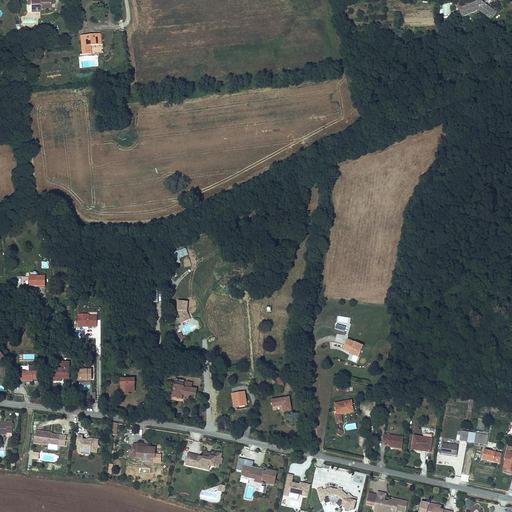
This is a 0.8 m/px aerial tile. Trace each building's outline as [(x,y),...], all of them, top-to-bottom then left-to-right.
[(55,0),(33,0),(33,2),(36,2),(36,8),(47,7),(46,6),(56,5),(55,0)] [(481,7),(493,17),(498,10),(486,0),(477,0),(462,6),(465,14),(481,7)] [(95,42),(107,40),(106,30),(88,33),(90,50),(96,49),(95,42)] [(172,252),(175,264),(180,263),(179,258),(188,256),(186,249),(172,252)] [(34,284),(49,283),(49,273),(33,274),(34,284)] [(193,318),(190,311),(191,302),(180,300),(179,309),(183,310),(181,314),(185,322),(193,318)] [(78,327),(97,327),(97,315),(78,315),(78,327)] [(185,335),(184,331),(180,333),(183,340),(189,337),(187,334),(185,335)] [(360,354),(366,356),(370,342),(353,337),(349,348),(361,351),(360,354)] [(3,360),(9,353),(2,345),(0,346),(0,365),(4,361),(3,360)] [(66,358),(66,365),(57,365),(57,378),(65,377),(65,375),(73,374),(73,358),(66,358)] [(37,378),(37,368),(25,369),(24,378),(37,378)] [(78,382),(92,382),(92,370),(78,370),(78,382)] [(138,386),(137,375),(123,375),(123,386),(138,386)] [(189,395),(199,397),(201,387),(196,386),(197,381),(192,380),(191,386),(188,386),(190,378),(180,376),(177,394),(186,396),(186,392),(189,393),(189,395)] [(243,404),(250,402),(249,392),(236,394),(238,405),(243,405),(243,404)] [(287,411),(295,410),(293,397),(277,400),(278,406),(286,405),(287,411)] [(340,415),(357,411),(355,399),(338,403),(340,415)] [(13,426),(20,427),(21,417),(13,416),(13,418),(0,417),(0,428),(13,430),(13,426)] [(477,427),(484,428),(485,420),(479,419),(477,427)] [(58,439),(66,440),(67,430),(58,429),(58,427),(44,426),(43,439),(57,441),(58,439)] [(473,439),(474,430),(467,428),(465,438),(473,439)] [(482,431),(474,430),(473,439),(477,440),(480,440),(482,431)] [(107,442),(104,439),(105,435),(98,434),(98,437),(90,435),(90,432),(85,431),(84,442),(87,443),(85,446),(88,449),(90,447),(103,449),(104,444),(107,442)] [(482,431),(480,440),(492,442),(494,434),(482,431)] [(391,446),(405,447),(406,436),(387,434),(386,443),(391,443),(391,446)] [(416,448),(435,450),(436,437),(417,435),(416,448)] [(462,453),(463,443),(447,442),(445,451),(462,453)] [(151,444),(140,443),(139,450),(144,451),(144,455),(149,456),(150,457),(154,458),(155,456),(161,457),(162,447),(156,447),(150,446),(151,444)] [(490,448),(488,457),(504,460),(507,451),(490,448)] [(215,469),(216,466),(224,468),(226,463),(227,464),(228,459),(227,459),(228,454),(223,453),(222,455),(218,454),(218,457),(210,455),(209,458),(203,456),(203,455),(195,453),(192,465),(196,466),(199,464),(199,462),(208,464),(207,467),(215,469)] [(275,486),(277,472),(266,470),(253,468),(254,461),(238,459),(236,471),(242,472),(240,482),(248,483),(248,479),(255,480),(254,483),(275,486)] [(214,470),(215,469),(207,467),(208,464),(199,462),(199,464),(196,466),(214,470)] [(355,472),(352,483),(364,485),(366,475),(355,472)] [(308,498),(310,485),(292,482),(294,475),(287,474),(282,505),(300,509),(303,497),(308,498)] [(380,499),(380,501),(386,502),(388,503),(387,507),(397,509),(398,506),(401,506),(410,508),(412,498),(398,494),(397,496),(395,497),(394,498),(394,499),(392,500),(391,498),(390,497),(390,493),(391,490),(382,488),(381,493),(378,492),(377,498),(380,499)] [(328,489),(324,490),(328,502),(331,502),(337,500),(343,501),(348,505),(350,508),(359,498),(356,495),(354,497),(348,492),(345,491),(337,489),(329,491),(328,489)] [(434,500),(426,498),(422,511),(424,511),(428,511),(429,510),(431,510),(437,511),(446,511),(448,505),(444,505),(445,502),(439,500),(439,501),(434,500)] [(386,502),(380,501),(378,508),(396,511),(400,511),(401,506),(398,506),(397,509),(387,507),(388,503),(386,502)]
